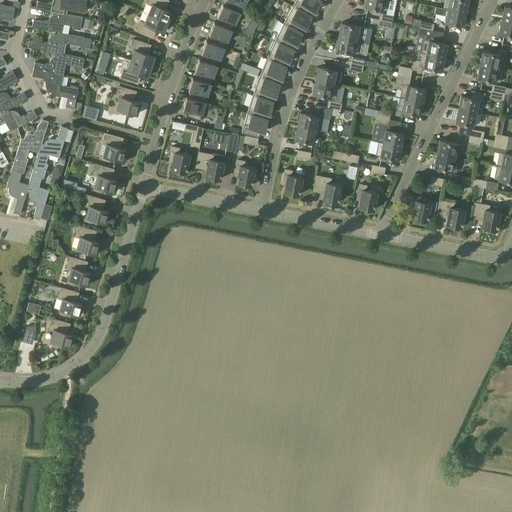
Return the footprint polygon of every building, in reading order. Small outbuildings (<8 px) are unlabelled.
[(66,14),(67,6),(76,8),(76,10),(84,11),(86,0),(52,0),(52,4),(37,1),(36,8),(57,13),(58,13),(66,14)] [(151,5),(148,14),(167,22),(171,12),(163,8),(164,5),(166,6),(168,0),(148,0),(147,3),(151,5)] [(227,6),(240,12),(246,0),(229,0),(230,0),(227,6)] [(295,0),(293,6),(308,14),(310,10),(314,12),(320,0),(295,0)] [(365,0),(364,6),(387,10),(389,0),(365,0)] [(444,0),(443,8),(466,12),(467,7),(468,7),(469,2),(468,2),(468,0),(444,0)] [(0,3),(0,9),(14,13),(15,7),(0,3)] [(218,24),(232,30),(240,12),(227,6),(222,4),(216,16),(221,18),(218,24)] [(293,6),(283,23),(299,31),(301,26),(305,28),(311,16),(308,14),(293,6)] [(466,12),(443,8),(436,6),(434,14),(446,16),(445,22),(456,24),(456,25),(460,26),(460,25),(463,26),(466,12)] [(504,6),(501,19),(511,21),(511,7),(511,6),(507,6),(506,6),(504,6)] [(0,17),(12,20),(14,13),(0,9),(0,17)] [(58,32),(62,33),(64,24),(72,26),(72,28),(80,30),(83,18),(66,14),(58,13),(57,13),(57,14),(55,14),(52,15),(50,16),(48,19),(48,22),(33,20),(32,27),(58,32)] [(380,13),(379,19),(391,22),(393,16),(380,13)] [(136,31),(153,38),(155,32),(153,31),(154,28),(163,32),(167,22),(148,14),(144,22),(140,21),(136,31)] [(406,14),(404,22),(412,23),(413,15),(406,14)] [(249,18),(244,32),(251,35),(257,22),(249,18)] [(378,25),(390,28),(391,22),(379,19),(378,25)] [(511,21),(501,19),(500,25),(499,25),(498,30),(499,30),(499,33),(511,35),(511,21)] [(421,21),(420,27),(432,30),(433,24),(421,21)] [(211,42),(224,47),(232,30),(218,24),(214,22),(208,34),(213,36),(211,42)] [(341,22),(338,36),(361,40),(364,27),(341,22)] [(283,23),(275,40),(290,48),(293,43),(297,45),(302,32),(299,31),(283,23)] [(425,35),(421,52),(444,57),(445,51),(446,51),(447,47),(446,47),(447,44),(440,42),(441,39),(442,39),(443,32),(432,30),(420,27),(418,34),(425,35)] [(0,37),(8,39),(10,32),(0,30),(0,37)] [(62,54),(64,43),(89,48),(91,39),(62,33),(58,32),(57,35),(55,34),(53,35),(50,36),(48,39),(47,44),(29,40),(27,47),(59,54),(62,54)] [(341,55),(348,56),(352,54),(352,52),(358,54),(361,40),(338,36),(336,49),(342,50),(341,55)] [(291,57),(294,49),(290,48),(275,40),(270,38),(265,48),(270,51),(267,58),(283,65),(285,60),(289,62),(291,57)] [(134,51),(131,60),(151,66),(154,56),(145,53),(146,50),(148,51),(150,45),(133,39),(129,49),(134,51)] [(203,60),(217,65),(224,47),(211,42),(206,40),(201,52),(206,54),(203,60)] [(102,50),(96,72),(102,74),(108,52),(102,50)] [(480,64),(498,67),(500,54),(489,52),(489,51),(485,50),(485,51),(482,51),(480,64)] [(444,57),(421,52),(420,61),(416,60),(412,66),(411,68),(399,66),(398,72),(410,75),(412,69),(418,70),(419,66),(435,69),(434,70),(439,71),(439,70),(441,70),(444,57)] [(33,69),(63,75),(65,64),(74,66),(73,69),(82,71),(84,59),(62,54),(59,54),(59,56),(56,55),(56,56),(54,56),(51,58),(49,62),(49,63),(49,66),(34,62),(33,69)] [(350,63),(363,65),(377,68),(378,63),(364,60),(364,59),(352,56),(350,63)] [(147,76),(151,66),(131,60),(123,57),(120,67),(123,68),(120,78),(137,83),(139,77),(137,76),(138,74),(147,76)] [(199,73),(197,79),(211,83),(217,65),(203,60),(198,58),(194,71),(199,73)] [(267,58),(259,76),(276,82),(278,77),(282,79),(286,66),(283,65),(267,58)] [(243,62),(241,69),(248,72),(250,65),(243,62)] [(349,69),(362,71),(363,65),(350,63),(349,69)] [(498,67),(480,64),(478,70),(477,70),(477,74),(477,77),(500,82),(502,68),(498,67)] [(315,80),(338,84),(339,85),(342,71),(318,67),(315,80)] [(65,106),(73,108),(75,99),(78,87),(70,86),(70,87),(61,86),(63,75),(33,69),(31,76),(46,79),(45,83),(45,86),(46,89),(48,90),(51,92),(51,94),(67,98),(65,106)] [(0,89),(9,85),(18,80),(12,71),(2,76),(4,80),(1,81),(0,78),(0,89)] [(410,75),(398,72),(395,85),(397,88),(401,89),(400,97),(422,101),(424,96),(425,96),(425,92),(424,91),(425,88),(408,85),(410,75)] [(259,76),(253,94),(269,100),(271,95),(275,96),(279,83),(276,82),(259,76)] [(193,91),(191,98),(205,101),(211,83),(197,79),(192,77),(188,90),(193,91)] [(313,93),(335,98),(338,84),(315,80),(313,93)] [(493,85),(492,91),(504,93),(505,87),(493,85)] [(124,110),(137,114),(140,102),(131,100),(132,97),(134,97),(136,91),(118,86),(115,96),(120,98),(116,112),(123,114),(124,110)] [(490,97),(503,99),(504,93),(492,91),(490,97)] [(0,112),(0,113),(7,109),(8,109),(28,99),(24,92),(11,99),(9,96),(7,93),(5,92),(2,92),(0,92),(0,112)] [(253,94),(247,113),(263,118),(265,113),(269,114),(273,101),(269,100),(253,94)] [(476,112),(481,113),(482,107),(477,106),(479,99),(468,97),(468,96),(463,95),(463,96),(461,95),(458,108),(476,112)] [(186,117),(200,121),(204,107),(209,109),(210,103),(205,102),(205,101),(191,98),(186,96),(182,109),(187,110),(186,117)] [(422,101),(400,97),(397,110),(413,113),(413,114),(417,115),(417,114),(420,115),(422,101)] [(329,101),(327,107),(340,109),(341,103),(329,101)] [(326,113),(338,116),(340,109),(327,107),(326,113)] [(473,125),(476,112),(458,108),(457,115),(456,114),(455,119),(456,119),(455,122),(473,125)] [(0,124),(5,122),(10,131),(37,117),(34,110),(21,117),(19,114),(17,112),(15,110),(11,110),(8,111),(8,109),(7,109),(0,113),(0,112),(0,124)] [(376,117),(389,119),(390,113),(378,110),(376,117)] [(297,125),(315,129),(321,130),(323,117),(300,112),(297,125)] [(242,132),(258,136),(260,131),(264,132),(267,118),(263,118),(247,113),(242,132)] [(220,127),(223,116),(218,114),(214,125),(220,127)] [(375,123),(387,125),(389,119),(376,117),(375,123)] [(403,136),(403,133),(396,131),(396,127),(398,128),(400,122),(389,119),(387,125),(387,129),(382,129),(380,130),(378,141),(378,142),(401,146),(402,140),(403,140),(404,136),(403,136)] [(28,149),(38,152),(41,144),(48,121),(42,120),(37,126),(35,135),(31,134),(28,134),(25,136),(23,140),(21,139),(13,162),(25,166),(28,158),(26,158),(28,149)] [(184,130),(197,133),(198,126),(185,124),(184,130)] [(295,139),(313,142),(315,129),(297,125),(295,139)] [(33,167),(45,171),(48,164),(46,163),(48,155),(59,158),(67,128),(61,126),(57,140),(52,139),(49,139),(47,140),(45,141),(44,143),(43,144),(41,144),(38,152),(33,167)] [(470,135),(482,138),(483,132),(471,129),(470,135)] [(110,158),(123,161),(127,149),(117,147),(118,144),(121,144),(122,138),(105,133),(101,144),(106,145),(102,159),(109,161),(110,158)] [(225,150),(235,152),(239,136),(228,134),(225,150)] [(495,140),(507,143),(508,136),(496,134),(495,140)] [(469,141),(481,144),(482,138),(470,135),(469,141)] [(244,142),(256,144),(258,138),(245,136),(244,142)] [(436,153),(459,158),(462,144),(446,141),(446,140),(442,139),(442,140),(439,140),(436,153)] [(507,143),(495,140),(493,146),(500,148),(506,149),(507,143)] [(401,146),(378,142),(375,155),(391,158),(391,159),(395,160),(396,159),(398,159),(401,146)] [(171,169),(186,172),(189,155),(178,152),(179,148),(172,146),(169,162),(172,162),(171,169)] [(297,156),(309,159),(310,153),(298,150),(297,156)] [(0,164),(1,166),(8,162),(2,151),(0,152),(0,164)] [(333,157),(345,159),(346,153),(334,151),(333,157)] [(205,176),(220,179),(224,161),(213,159),(214,155),(199,152),(196,167),(207,169),(205,176)] [(511,154),(505,153),(499,152),(496,165),(511,168),(511,154)] [(345,159),(357,162),(358,156),(346,153),(345,159)] [(459,158),(436,153),(435,159),(434,159),(433,163),(434,163),(434,166),(456,171),(459,158)] [(236,182),(251,185),(255,168),(244,165),(245,161),(237,159),(234,175),(238,175),(236,182)] [(28,185),(19,182),(21,173),(23,174),(25,166),(13,162),(6,187),(8,188),(8,190),(9,194),(12,197),(17,199),(13,212),(16,213),(19,214),(27,192),(27,191),(26,191),(28,185)] [(60,175),(63,165),(56,163),(53,173),(60,175)] [(101,189),(114,192),(118,180),(109,178),(110,175),(112,175),(114,169),(96,164),(93,174),(97,176),(93,190),(100,192),(101,189)] [(371,171),(383,174),(385,167),(372,165),(371,171)] [(511,168),(496,165),(494,178),(509,181),(509,182),(511,182),(511,168)] [(36,219),(39,220),(49,190),(38,187),(41,178),(43,179),(45,171),(33,167),(28,185),(26,191),(27,191),(27,192),(28,192),(28,195),(29,198),(31,201),(33,202),(37,204),(33,217),(36,219)] [(284,192),(299,195),(302,177),(291,175),(292,170),(285,169),(282,184),(285,185),(284,192)] [(331,178),(316,175),(313,190),(324,193),(323,200),(331,201),(331,202),(336,203),(336,202),(338,203),(341,185),(330,183),(331,178)] [(430,183),(442,185),(443,179),(431,176),(430,183)] [(461,182),(473,185),(474,178),(462,176),(461,182)] [(473,185),(485,187),(486,181),(474,178),(473,185)] [(64,179),(61,187),(85,193),(86,188),(77,185),(77,183),(64,179)] [(367,185),(359,184),(356,199),(360,200),(359,207),(367,208),(367,209),(371,210),(372,209),(373,210),(377,192),(366,190),(367,185)] [(422,196),(413,194),(410,210),(413,210),(412,217),(427,220),(428,214),(434,215),(437,201),(423,198),(423,197),(422,197),(422,196)] [(93,219),(106,223),(109,211),(100,208),(101,205),(103,206),(105,200),(87,195),(84,205),(89,207),(85,220),(92,223),(93,219)] [(454,203),(439,200),(436,215),(447,217),(446,224),(455,226),(454,227),(459,228),(459,227),(461,227),(464,210),(453,207),(454,203)] [(489,205),(475,202),(471,217),(483,220),(481,227),(490,228),(490,229),(494,230),(494,229),(496,230),(499,212),(488,210),(489,205)] [(77,248),(97,254),(100,242),(91,239),(92,236),(94,237),(96,231),(78,225),(75,236),(80,237),(77,248)] [(75,281),(88,285),(91,273),(82,270),(83,267),(85,268),(87,261),(69,256),(66,267),(71,268),(67,282),(74,284),(75,281)] [(66,312),(79,316),(83,304),(73,301),(74,298),(77,299),(78,292),(61,287),(58,298),(62,299),(58,313),(65,315),(66,312)] [(27,309),(38,312),(40,304),(28,302),(27,309)] [(57,343),(71,347),(74,335),(65,332),(66,329),(68,330),(70,323),(52,318),(49,329),(53,330),(49,344),(56,346),(57,343)] [(36,326),(27,326),(25,334),(35,337),(36,326)]
